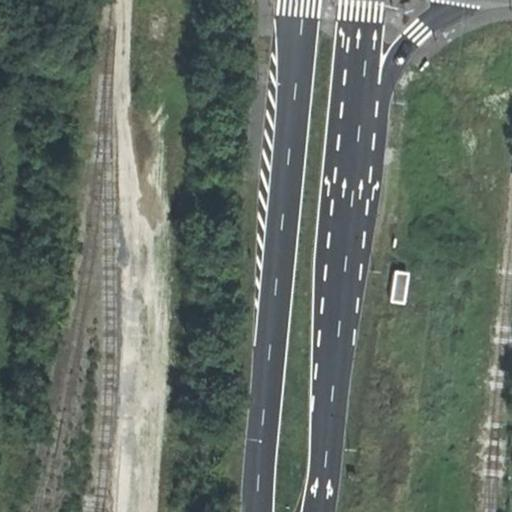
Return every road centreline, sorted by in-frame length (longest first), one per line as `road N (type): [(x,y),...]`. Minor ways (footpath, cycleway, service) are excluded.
road 1 (secondary): [(304,0),(260,511)]
road 2 (secondary): [(316,511),(344,190)]
road 3 (secondary): [(344,190),(403,48),(433,18),(469,0)]
road 4 (secondary): [(344,190),(360,0)]
